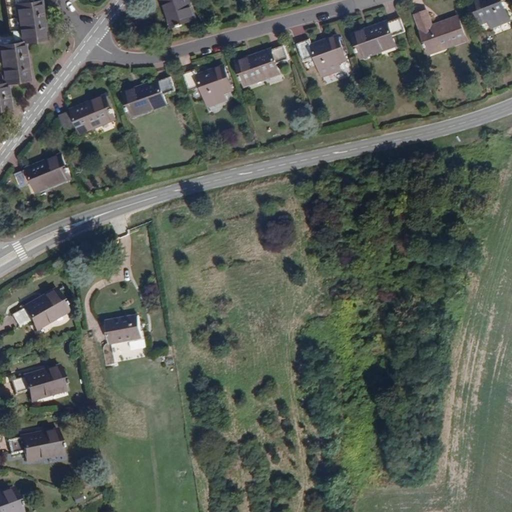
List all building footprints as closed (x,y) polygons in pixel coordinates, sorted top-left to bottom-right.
[(12,0),(1,0),(7,29),(0,30),(0,80),(3,80),(0,62),(0,40),(19,37),(12,0)] [(12,0),(19,37),(0,40),(0,62),(3,80),(0,80),(0,106),(10,105),(6,80),(28,76),(22,39),(45,36),(39,0),(28,0),(27,0),(12,0)] [(161,0),(165,11),(168,10),(175,30),(196,22),(188,0),(161,0)] [(511,0),(473,0),(469,2),(477,25),(486,22),(488,29),(507,22),(501,4),(511,0)] [(467,39),(458,17),(440,23),(434,9),(414,17),(428,52),(440,47),(441,50),(467,39)] [(404,34),(400,20),(387,24),(352,35),(360,57),(379,51),(380,53),(395,48),(392,38),(404,34)] [(344,60),(338,36),(311,43),(310,38),(296,41),(301,59),(315,56),(320,75),(338,69),(336,63),(344,60)] [(288,62),(285,49),(273,52),(272,52),(236,62),(243,83),(262,78),(263,80),(279,76),(276,66),(288,62)] [(232,89),(224,66),(198,74),(197,68),(183,72),(189,89),(202,86),(206,98),(207,105),(226,99),(224,92),(232,89)] [(175,89),(171,76),(158,80),(157,80),(123,91),(130,113),(150,106),(151,109),(166,104),(162,94),(175,89)] [(114,117),(105,96),(71,110),(71,111),(59,116),(64,129),(77,124),(80,134),(96,128),(95,125),(114,117)] [(67,168),(57,148),(23,164),(23,165),(12,171),(19,183),(31,178),(35,186),(50,179),(49,177),(67,168)] [(71,314),(57,289),(25,307),(27,313),(16,319),(23,332),(35,326),(40,335),(54,327),(53,324),(71,314)] [(129,306),(97,312),(101,332),(133,325),(129,306)] [(68,388),(61,366),(25,377),(25,378),(12,382),(15,395),(29,392),(32,401),(48,397),(47,394),(68,388)] [(62,454),(58,432),(44,434),(44,435),(35,437),(35,436),(7,441),(10,454),(23,452),(25,462),(41,459),(41,458),(62,454)] [(0,510),(16,505),(8,483),(0,485),(0,510)]
